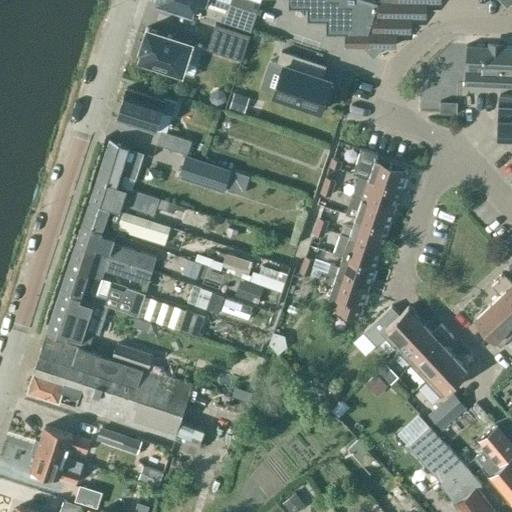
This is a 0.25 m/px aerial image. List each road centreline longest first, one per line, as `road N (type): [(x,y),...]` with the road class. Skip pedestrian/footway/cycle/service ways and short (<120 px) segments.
road 1 (residential): [(0,393),(128,0)]
road 2 (residential): [(484,400),(488,358),(402,274),(444,140)]
road 3 (residential): [(444,140),(387,120),(400,76),(447,23),(511,26)]
